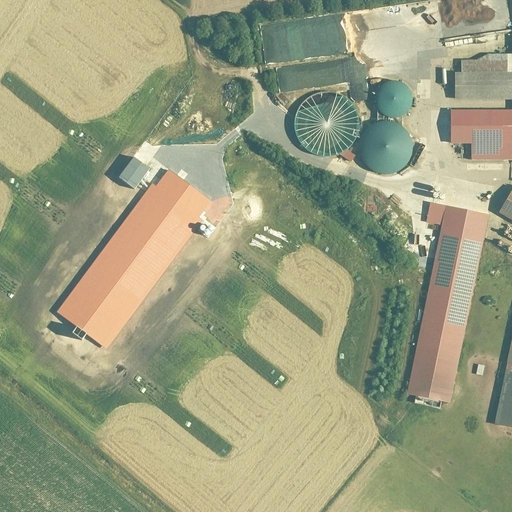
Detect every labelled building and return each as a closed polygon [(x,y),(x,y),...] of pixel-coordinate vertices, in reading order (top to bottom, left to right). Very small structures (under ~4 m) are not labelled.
[(511,68),(511,27),(479,28),(479,41),(451,42),(440,49),(440,48),(427,49),(427,61),(418,61),(419,88),(474,87),(474,99),(416,101),(417,130),(433,130),(434,150),(511,147),(511,68)] [(375,110),(381,117),(391,121),(406,116),(412,107),(411,94),(404,85),(393,82),(383,85),(376,92),(374,105),(375,110)] [(380,125),(371,130),(363,140),(361,151),(363,161),(370,171),(382,177),(393,177),(405,172),(413,161),(415,148),(412,139),(404,129),(392,124),(380,125)] [(307,153),(336,156),(337,149),(340,149),(340,143),(333,142),(333,148),(316,146),(316,138),(319,138),(320,133),(314,132),(314,128),(310,128),(309,133),(301,132),(299,145),(308,146),(307,153)] [(348,164),(355,159),(350,151),(343,157),(348,164)] [(511,199),(501,218),(511,223),(511,199)] [(410,396),(454,404),(488,215),(431,205),(428,224),(441,227),(410,396)] [(511,368),(499,425),(511,428),(511,352),(509,368),(511,368)] [(485,376),(487,367),(480,365),(478,375),(485,376)]
